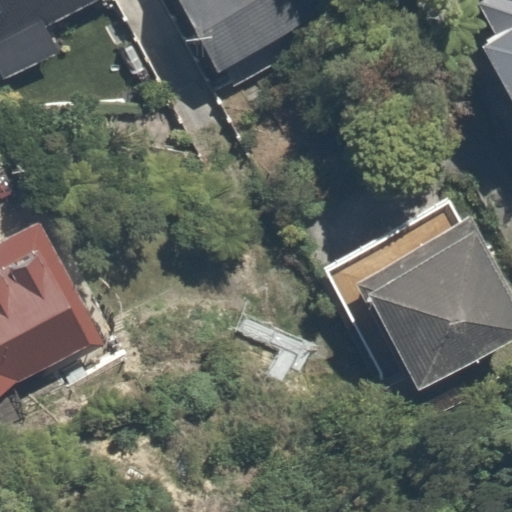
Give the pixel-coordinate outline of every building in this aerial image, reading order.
[(57,0),(0,0),(0,74),(56,45),(38,10),(57,0)] [(175,0),(208,63),(326,0),(175,0)] [(511,0),(488,0),(464,12),(506,98),(511,95),(511,0)] [(511,302),(435,150),(280,227),(315,297),(345,282),(401,392),(511,336),(511,302)] [(42,203),(0,225),(0,378),(106,322),(42,203)]
